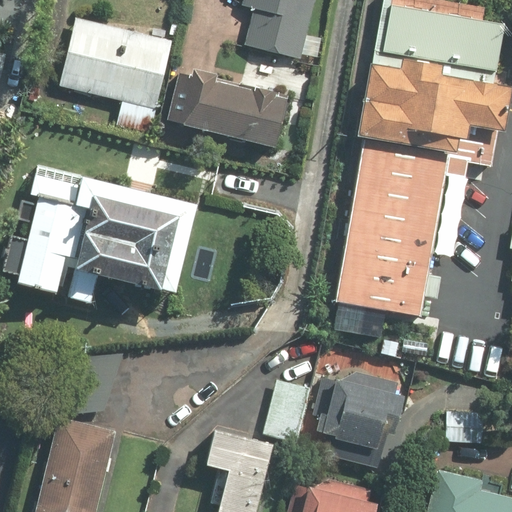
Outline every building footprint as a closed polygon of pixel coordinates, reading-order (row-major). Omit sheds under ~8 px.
[(243,47),(315,66),(321,43),(303,38),(312,0),(242,0),(241,7),(253,10),(243,47)] [(482,12),(412,0),(382,0),(370,70),(365,69),(361,93),(353,92),(349,114),(357,115),(352,143),(359,144),(332,305),(421,320),(424,302),(434,304),(439,279),(428,277),(431,262),(449,265),(471,134),(493,138),(497,115),(503,116),(508,88),(491,85),(501,26),(480,23),(482,12)] [(73,20),(56,89),(120,105),(115,127),(146,134),(168,43),(73,20)] [(248,93),(212,84),(213,79),(191,73),(190,78),(179,76),(170,112),(176,113),(172,126),(271,152),(285,97),(249,88),(248,93)] [(198,207),(37,162),(26,203),(18,201),(0,264),(0,278),(15,283),(12,294),(58,306),(59,299),(90,308),(99,277),(173,297),(198,207)] [(107,454),(112,434),(102,431),(122,352),(79,341),(34,511),(92,511),(104,470),(112,472),(116,456),(107,454)] [(310,435),(381,451),(386,431),(390,432),(398,396),(394,395),(397,382),(348,370),(345,384),(323,378),(310,435)] [(308,387),(274,379),(260,435),(295,443),(308,387)] [(483,446),(485,413),(445,410),(443,443),(483,446)] [(250,511),(267,445),(209,430),(200,466),(222,472),(212,511),(250,511)] [(425,511),(511,511),(511,498),(477,490),(479,482),(436,471),(425,511)] [(371,511),(376,490),(322,477),(319,487),(291,480),(283,511),(371,511)]
